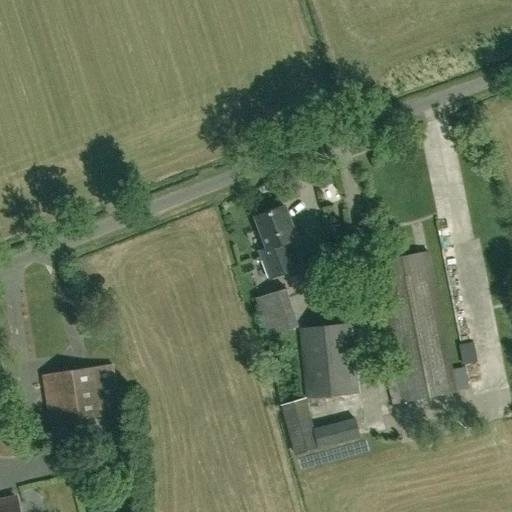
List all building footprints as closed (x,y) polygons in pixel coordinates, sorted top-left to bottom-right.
[(304,236),(297,238),(284,207),(256,219),(268,250),(261,253),(272,280),(314,263),(304,236)] [(428,251),(372,262),(375,282),(380,281),(391,339),(379,341),(386,379),(391,405),(404,402),(456,392),(456,391),(452,373),(428,251)] [(287,289),(255,298),(267,337),(299,327),(287,289)] [(467,304),(456,306),(464,345),(475,342),(467,304)] [(389,337),(386,320),(375,323),(379,339),(389,337)] [(307,399),(357,394),(350,324),(300,329),(307,399)] [(0,388),(9,385),(0,360),(0,388)] [(84,419),(120,414),(112,365),(44,376),(54,441),(87,436),(84,419)] [(306,398),(280,405),(294,456),(361,439),(356,417),(314,428),(306,398)] [(0,511),(20,511),(17,499),(0,502),(0,511)]
